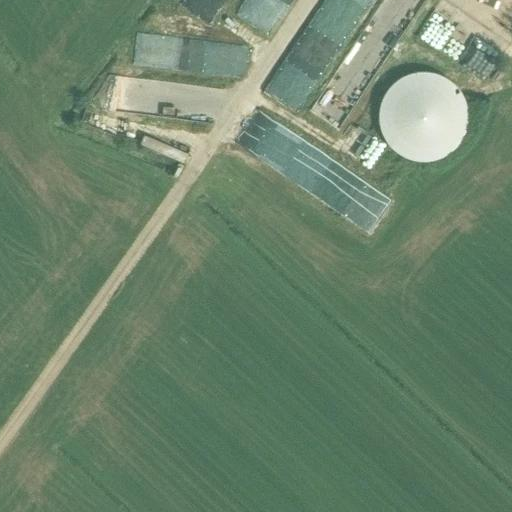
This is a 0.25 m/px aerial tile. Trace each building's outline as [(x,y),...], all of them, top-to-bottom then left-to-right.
[(210,26),(223,0),(185,0),(180,9),(210,26)] [(275,7),(279,0),(243,0),(264,13),(270,3),(275,7)] [(296,114),(358,0),(314,0),(263,96),(296,114)] [(390,0),(383,14),(398,23),(411,0),(390,0)] [(431,0),(413,39),(434,50),(455,7),(440,0),(431,0)] [(335,126),(395,31),(367,13),(307,108),(335,126)] [(218,66),(243,73),(250,48),(225,41),(218,66)] [(216,69),(217,45),(132,42),(131,66),(216,69)] [(150,118),(155,88),(128,84),(123,114),(150,118)] [(231,140),(329,206),(349,177),(266,121),(269,117),(254,106),(231,140)] [(344,125),(340,156),(369,160),(370,156),(441,165),(444,143),(437,142),(439,133),(383,126),(384,120),(371,118),(370,128),(344,125)] [(134,141),(163,143),(163,134),(135,132),(134,141)]
